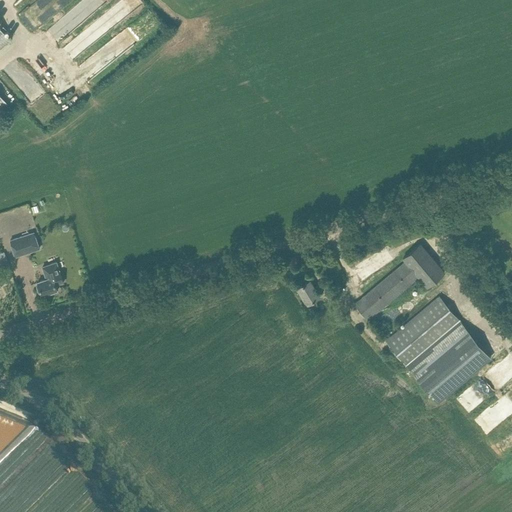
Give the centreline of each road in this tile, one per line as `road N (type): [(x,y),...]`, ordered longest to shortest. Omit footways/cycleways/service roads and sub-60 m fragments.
road 1 (tertiary): [(0,335),(511,170)]
road 2 (unclassified): [(141,511),(53,407),(0,380)]
